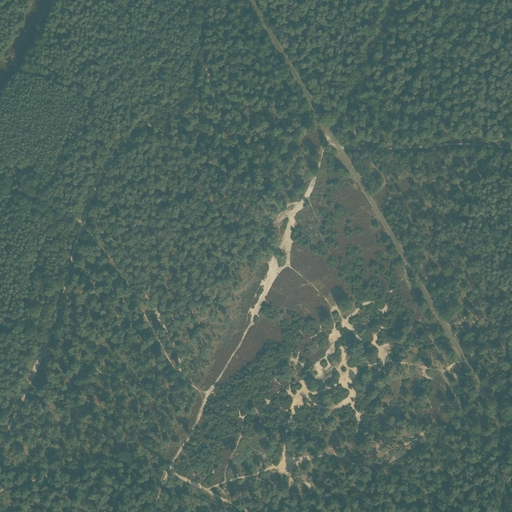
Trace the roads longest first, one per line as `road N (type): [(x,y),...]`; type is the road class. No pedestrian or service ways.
road 1 (track): [(170,471),(286,263),(331,133)]
road 2 (track): [(511,448),(470,359),(338,146)]
road 3 (track): [(46,345),(109,162),(153,122)]
road 4 (track): [(331,133),(251,0)]
